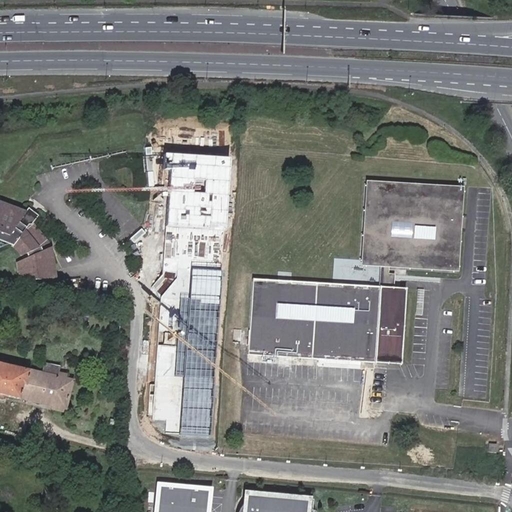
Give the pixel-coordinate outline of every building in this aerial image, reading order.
[(371,186),(366,261),(381,262),(389,263),(453,266),(458,190),(371,186)] [(34,218),(24,211),(0,201),(0,245),(6,243),(10,244),(12,242),(22,254),(23,258),(15,261),(18,276),(56,280),(49,246),(42,250),(40,245),(44,244),(44,240),(30,223),(34,218)] [(36,215),(26,208),(24,211),(34,218),(36,215)] [(9,245),(17,255),(22,254),(12,242),(10,244),(9,245)] [(388,274),(389,263),(381,262),(379,287),(253,278),(248,354),(400,364),(405,288),(393,288),(394,274),(388,274)] [(0,394),(19,399),(19,398),(65,409),(72,379),(0,362),(0,394)] [(209,511),(212,488),(156,483),(153,511),(209,511)] [(311,511),(313,498),(245,492),(245,500),(239,508),(237,511),(311,511)]
